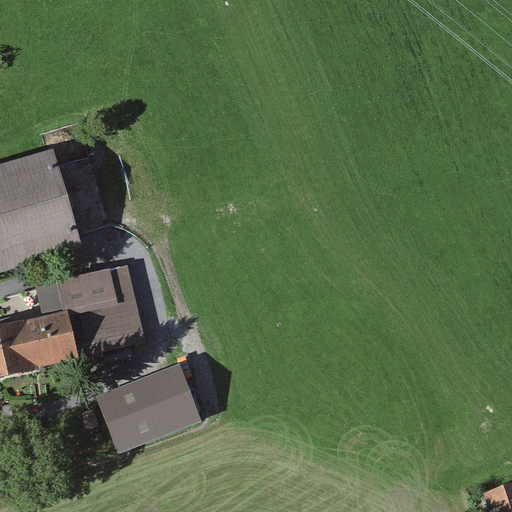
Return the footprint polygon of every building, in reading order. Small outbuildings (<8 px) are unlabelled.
[(49,154),(0,169),(0,269),(77,246),(49,154)] [(129,267),(36,285),(45,319),(67,313),(80,359),(146,342),(129,267)] [(0,385),(80,359),(67,313),(45,319),(0,330),(0,385)] [(179,368),(99,398),(119,450),(199,420),(179,368)] [(511,511),(511,482),(487,490),(493,511),(511,511)]
